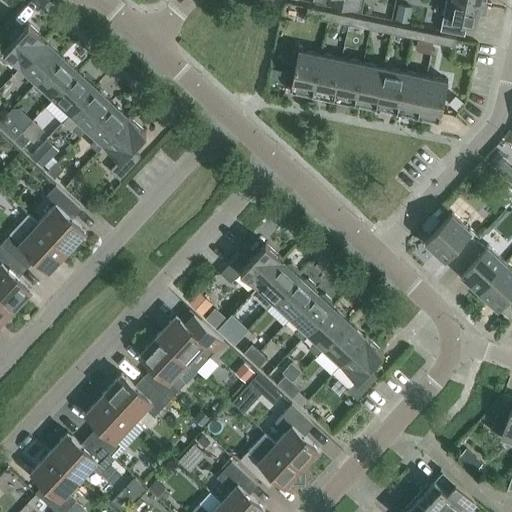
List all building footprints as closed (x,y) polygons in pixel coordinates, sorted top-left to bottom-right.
[(326,0),(326,3),(361,10),(363,0),(326,0)] [(484,4),(463,0),(445,0),(440,29),(464,34),(466,23),(475,24),(477,13),(484,14),(486,4),(484,4)] [(398,3),(394,20),(408,23),(412,7),(398,3)] [(324,10),(307,7),(305,15),(322,19),(324,10)] [(331,21),(348,24),(350,16),(333,12),(331,21)] [(350,16),(348,24),(364,28),(366,19),(350,16)] [(392,24),(376,21),(374,30),(390,33),(392,24)] [(0,54),(4,51),(20,66),(45,38),(28,23),(10,42),(1,34),(0,34),(0,54)] [(392,24),(390,33),(407,36),(408,28),(392,24)] [(434,33),(418,30),(416,38),(432,42),(434,33)] [(456,38),(440,34),(438,43),(454,46),(456,38)] [(46,39),(45,38),(20,66),(21,67),(21,66),(21,65),(37,80),(61,55),(45,40),(45,39),(46,40),(46,39)] [(312,93),(320,53),(298,49),(290,88),(312,93)] [(333,97),(341,58),(320,53),(312,93),(333,97)] [(78,70),(61,55),(37,80),(54,96),(78,70)] [(354,101),(362,62),(341,58),(333,97),(354,101)] [(375,106),(383,67),(362,62),(354,101),(375,106)] [(396,110),(404,71),(383,67),(375,106),(396,110)] [(94,86),(78,70),(54,96),(71,111),(94,86)] [(404,71),(396,110),(417,115),(426,75),(404,71)] [(447,80),(426,75),(417,115),(439,119),(447,80)] [(87,127),(111,101),(94,86),(71,111),(80,120),(73,127),(81,134),(87,127)] [(456,111),(463,103),(454,95),(448,103),(456,111)] [(111,101),(87,127),(97,136),(89,144),(96,151),(103,143),(129,116),(128,115),(128,116),(127,116),(111,101)] [(25,127),(8,111),(0,119),(0,126),(14,139),(22,131),(25,127)] [(129,116),(103,143),(120,158),(109,169),(119,179),(137,160),(128,151),(146,132),(129,116)] [(14,139),(22,147),(30,139),(22,131),(14,139)] [(48,160),(52,157),(40,145),(30,155),(41,167),(48,160)] [(497,168),(506,158),(499,150),(489,161),(497,168)] [(147,181),(161,164),(146,153),(133,169),(147,181)] [(55,162),(47,171),(54,178),(63,169),(55,162)] [(37,222),(67,249),(85,230),(69,214),(77,205),(55,184),(46,194),(55,202),(37,222)] [(453,265),(476,239),(478,237),(451,212),(424,241),(436,252),(438,251),(453,265)] [(1,243),(23,263),(32,254),(49,269),(67,249),(37,222),(28,214),(10,233),(1,243)] [(478,291),(505,261),(487,244),(484,247),(476,239),(453,265),(468,279),(466,280),(478,291)] [(241,270),(257,285),(282,258),(265,242),(247,262),(238,253),(220,272),(230,282),(241,270)] [(0,296),(13,308),(31,289),(14,273),(23,263),(1,243),(0,244),(0,296)] [(282,258),(257,285),(258,286),(258,285),(267,293),(259,300),(267,308),(274,300),(298,274),(297,273),(298,272),(297,268),(291,263),(287,263),(286,264),(282,259),(283,259),(282,258)] [(511,267),(505,261),(478,291),(489,301),(490,299),(509,317),(508,318),(508,319),(511,312),(511,267)] [(298,274),(274,300),(291,315),(315,290),(314,289),(314,288),(314,284),(308,278),(304,278),(303,279),(298,274)] [(308,331),(332,305),(330,304),(331,303),(331,299),(325,293),(321,294),(320,295),(315,290),(291,315),(301,325),(294,332),(301,338),(308,331)] [(199,291),(191,301),(189,302),(202,315),(213,304),(199,291)] [(0,321),(13,308),(0,296),(0,321)] [(317,355),(325,346),(348,321),(332,305),(308,331),(316,339),(309,347),(317,355)] [(176,313),(157,333),(187,361),(195,370),(223,340),(198,316),(189,326),(176,313)] [(217,328),(226,337),(233,330),(224,321),(217,328)] [(348,321),(325,346),(341,361),(340,362),(340,363),(366,336),(365,335),(365,336),(348,321)] [(147,378),(169,398),(184,382),(175,373),(187,361),(157,333),(139,353),(156,368),(147,378)] [(366,336),(340,363),(332,372),(349,387),(346,389),(356,398),(374,379),(365,371),(383,351),(366,336)] [(259,350),(251,343),(242,352),(250,360),(259,350)] [(259,350),(250,360),(258,367),(267,357),(259,350)] [(254,371),(244,362),(235,371),(245,381),(254,371)] [(103,392),(133,419),(144,407),(153,415),(169,398),(147,378),(138,388),(121,372),(103,392)] [(272,403),(280,394),(257,373),(231,401),(242,412),(261,392),(272,403)] [(284,391),(292,381),(285,374),(276,383),(284,391)] [(291,398),(300,388),(292,381),(284,391),(291,398)] [(93,437),(111,453),(120,444),(115,439),(133,419),(103,392),(85,412),(102,427),(93,437)] [(511,437),(511,397),(503,395),(504,392),(502,396),(501,396),(480,418),(492,422),(490,430),(511,437)] [(275,442),(301,466),(318,448),(304,435),(314,424),(291,403),(275,421),(285,431),(275,442)] [(200,409),(192,416),(201,426),(209,418),(200,409)] [(115,457),(111,453),(93,437),(84,446),(67,431),(49,450),(79,478),(90,466),(99,474),(115,457)] [(202,434),(196,439),(204,448),(210,442),(202,434)] [(301,466),(275,442),(258,460),(247,450),(239,459),(258,476),(265,467),(284,485),(301,466)] [(458,457),(466,465),(475,456),(466,448),(458,457)] [(67,491),(79,478),(49,450),(30,470),(47,486),(38,495),(56,511),(63,511),(76,499),(67,491)] [(231,489),(220,501),(232,511),(258,511),(264,507),(245,489),(253,481),(231,460),(217,476),(231,489)] [(469,511),(467,509),(475,501),(440,468),(440,469),(441,470),(427,485),(426,484),(415,495),(433,511),(469,511)] [(113,502),(123,511),(125,511),(146,490),(134,479),(113,502)] [(155,480),(149,487),(164,501),(171,494),(155,480)] [(407,508),(402,511),(433,511),(415,495),(405,506),(407,508)] [(232,511),(220,501),(210,511),(199,502),(190,511),(232,511)]
